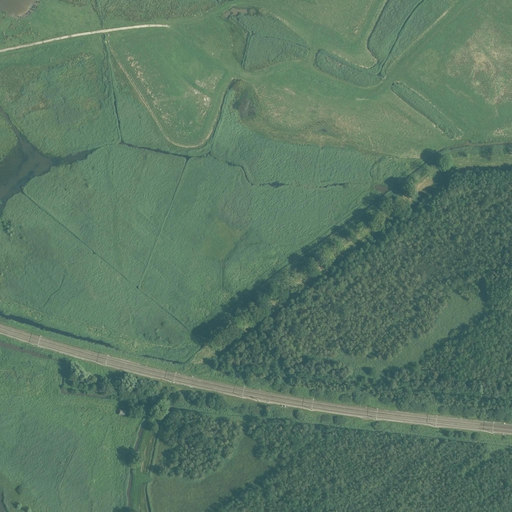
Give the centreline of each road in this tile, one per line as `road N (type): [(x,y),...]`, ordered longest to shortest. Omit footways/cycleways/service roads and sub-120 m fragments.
road 1 (track): [(197,362),(442,169),(511,158)]
road 2 (track): [(57,370),(58,397),(109,404),(113,418),(138,424),(123,511)]
road 3 (track): [(169,26),(0,51)]
